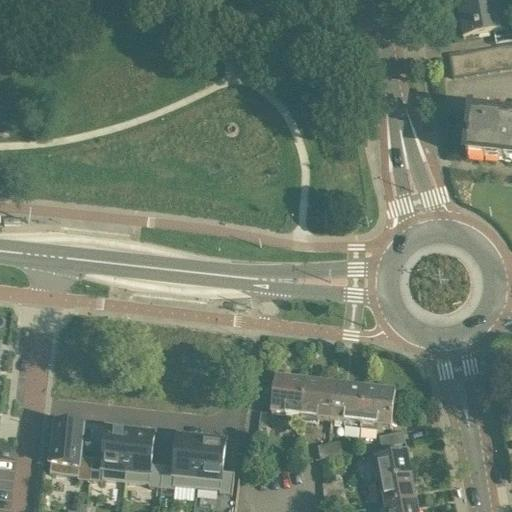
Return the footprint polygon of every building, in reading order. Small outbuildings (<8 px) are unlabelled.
[(455,0),(458,12),(499,4),(498,0),(455,0)] [(511,17),(502,19),(499,4),(458,12),(463,41),(511,32),(511,17)] [(246,12),(224,17),(226,30),(249,26),(246,12)] [(507,47),(495,49),(500,74),(511,72),(507,47)] [(495,49),(483,51),(488,76),(500,74),(495,49)] [(488,76),(483,51),(472,53),(476,78),(488,76)] [(472,53),(460,55),(464,80),(476,78),(472,53)] [(464,80),(460,55),(448,57),(452,82),(464,80)] [(511,166),(511,119),(471,115),(466,162),(511,166)] [(301,421),(306,385),(275,381),(271,417),(301,421)] [(306,385),(301,421),(331,425),(335,389),(306,385)] [(365,392),(335,389),(331,425),(361,428),(365,392)] [(396,396),(365,392),(361,428),(392,432),(396,396)] [(56,427),(50,477),(78,480),(77,482),(90,484),(92,461),(80,460),(84,430),(56,427)] [(92,461),(90,484),(102,485),(102,482),(125,485),(131,435),(107,433),(104,462),(92,461)] [(131,435),(125,485),(149,488),(149,490),(161,492),(163,469),(151,468),(155,438),(131,435)] [(381,450),(405,445),(403,435),(379,439),(381,450)] [(163,469),(161,492),(174,493),(174,491),(197,493),(202,443),(179,441),(175,471),(163,469)] [(202,443),(197,493),(220,496),(220,498),(232,500),(235,477),(223,476),(226,446),(202,443)] [(328,447),(330,461),(342,459),(340,445),(328,447)] [(373,451),(377,470),(373,470),(376,485),(411,479),(405,445),(381,450),(373,451)] [(330,461),(328,447),(317,449),(320,463),(330,461)] [(411,479),(376,485),(376,486),(374,487),(378,511),(385,510),(416,503),(411,479)] [(323,495),(344,491),(342,482),(322,486),(323,495)] [(344,491),(323,495),(324,505),(346,501),(344,491)] [(417,511),(416,503),(385,510),(385,511),(417,511)]
